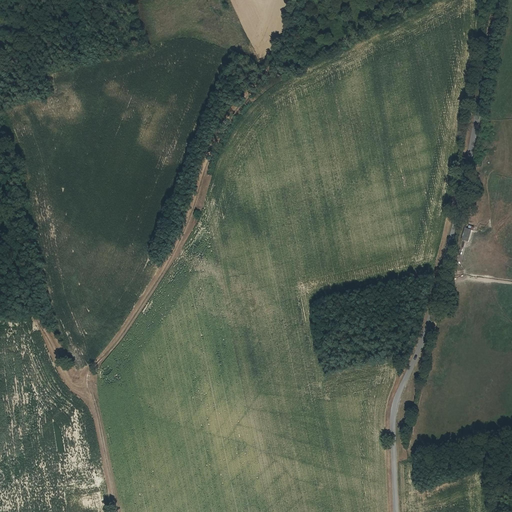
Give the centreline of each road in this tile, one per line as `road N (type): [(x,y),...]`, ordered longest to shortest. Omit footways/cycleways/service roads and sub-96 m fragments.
road 1 (track): [(299,0),(282,55),(221,131),(172,254),(88,371),(117,511)]
road 2 (unclassified): [(397,511),(394,400),(426,331),(445,262),(497,0)]
